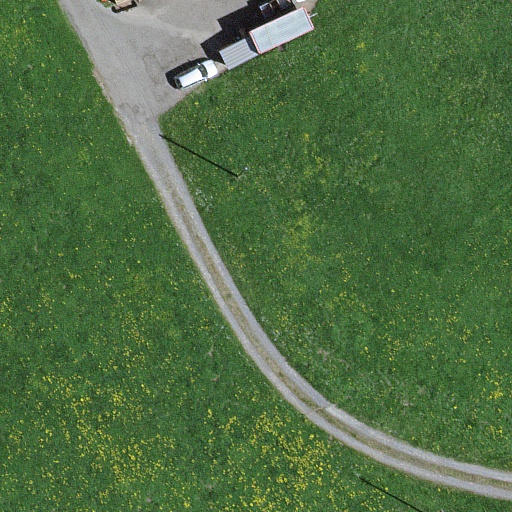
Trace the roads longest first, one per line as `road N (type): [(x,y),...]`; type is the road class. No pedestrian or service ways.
road 1 (track): [(176,182),(264,365),(359,445),(511,494)]
road 2 (residential): [(83,0),(176,182)]
